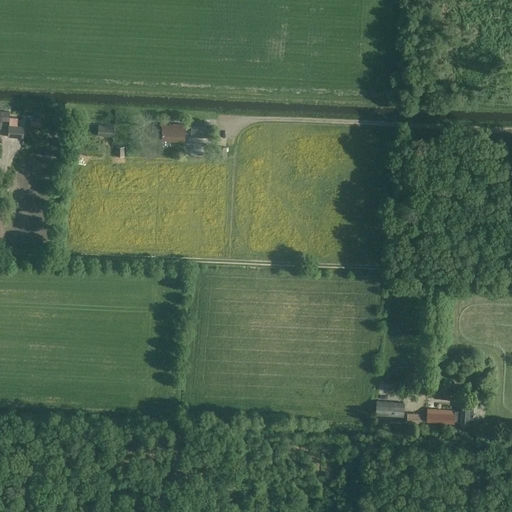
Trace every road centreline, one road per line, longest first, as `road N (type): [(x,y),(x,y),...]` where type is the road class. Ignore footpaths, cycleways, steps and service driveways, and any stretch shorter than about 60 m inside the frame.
road 1 (track): [(511,273),(0,251)]
road 2 (track): [(511,129),(241,116)]
